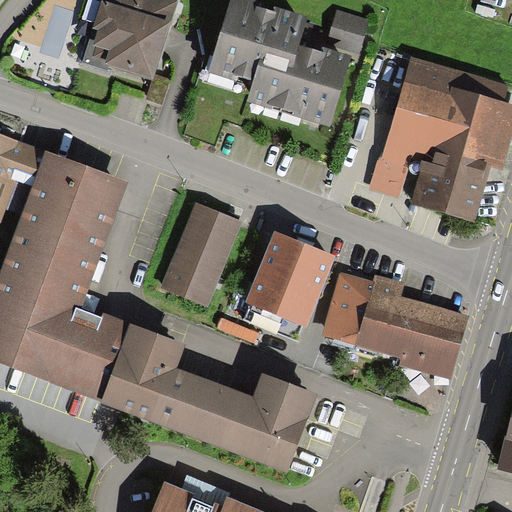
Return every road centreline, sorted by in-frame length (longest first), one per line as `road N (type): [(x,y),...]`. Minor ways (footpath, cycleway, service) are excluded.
road 1 (residential): [(0,92),(508,284)]
road 2 (secondary): [(508,284),(441,511)]
